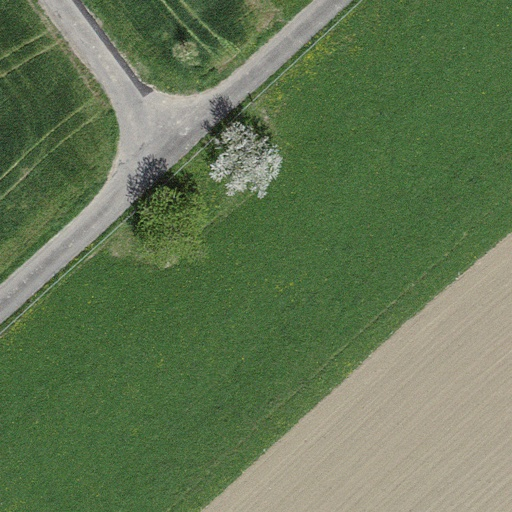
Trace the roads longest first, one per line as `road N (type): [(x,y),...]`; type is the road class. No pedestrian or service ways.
road 1 (residential): [(164,138),(0,292)]
road 2 (residential): [(318,0),(164,138)]
road 3 (unclassified): [(62,0),(164,138)]
